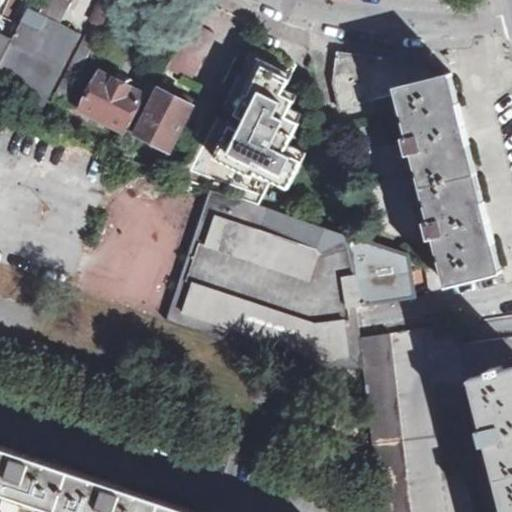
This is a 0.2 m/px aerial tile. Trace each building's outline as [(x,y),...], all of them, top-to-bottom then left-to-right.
[(0,67),(0,87),(43,108),(81,34),(61,25),(72,3),(65,0),(33,0),(13,42),(0,67)] [(101,25),(110,4),(100,0),(98,0),(90,20),(101,25)] [(166,68),(189,81),(215,34),(191,21),(166,68)] [(0,67),(13,42),(0,35),(0,67)] [(212,189),(269,208),(281,183),(298,191),(311,164),(294,156),(309,126),(296,120),(304,104),(291,97),(305,68),(245,38),(177,177),(212,189)] [(398,90),(435,81),(433,77),(430,65),(340,54),(336,85),(342,110),(358,105),(358,102),(399,92),(398,90)] [(124,130),(145,86),(119,73),(115,80),(101,73),(82,110),(124,130)] [(399,92),(410,133),(405,134),(409,151),(414,150),(432,220),(426,221),(431,238),(436,236),(450,285),(502,271),(486,207),(468,137),(452,73),(437,78),(436,76),(433,77),(435,81),(398,90),(399,92)] [(137,133),(172,150),(195,105),(160,89),(137,133)] [(364,366),(360,338),(358,321),(356,305),(362,301),(348,235),(269,208),(212,189),(167,320),(322,370),(364,366)] [(348,235),(362,301),(414,296),(409,256),(348,235)] [(364,366),(381,511),(412,511),(392,334),(360,338),(364,366)] [(511,511),(511,368),(504,370),(503,366),(492,369),(493,373),(472,378),(480,410),(482,416),(478,417),(486,447),(490,446),(497,477),(506,509),(506,511),(511,511)] [(196,511),(0,445),(0,491),(4,492),(13,495),(23,499),(61,511),(196,511)]
